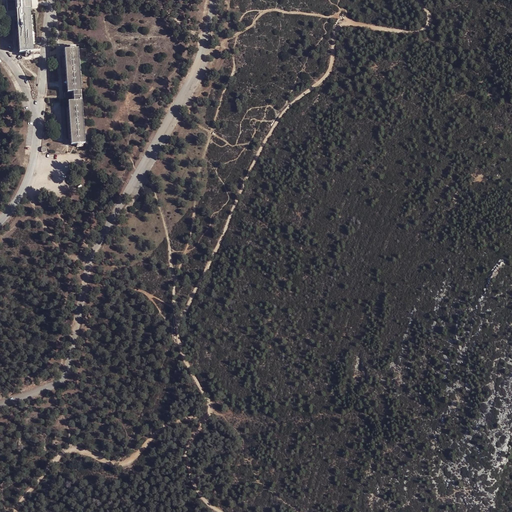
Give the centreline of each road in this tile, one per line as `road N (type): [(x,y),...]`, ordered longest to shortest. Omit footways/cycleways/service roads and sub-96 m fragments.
road 1 (track): [(209,412),(183,356),(178,322),(258,155),(282,113),(328,73),(342,24),(420,31),(429,19),(418,0)]
road 2 (unclassified): [(214,0),(189,88),(93,247),(66,374),(0,404)]
road 3 (track): [(15,511),(64,452),(127,462),(162,427),(209,412)]
road 4 (unclassified): [(38,120),(53,0)]
